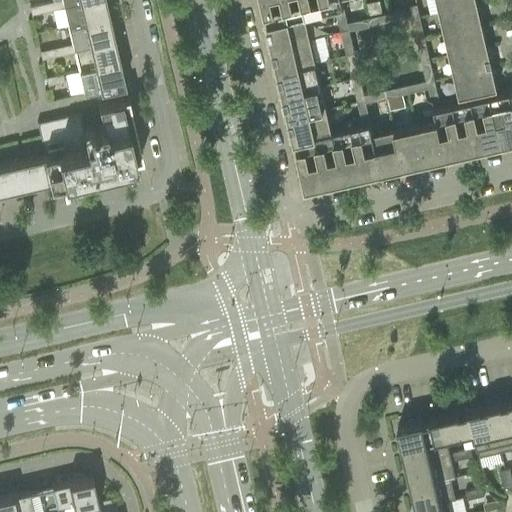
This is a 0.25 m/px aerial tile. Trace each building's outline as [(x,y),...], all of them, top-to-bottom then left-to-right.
[(62,3),(75,0),(57,0),(45,3),(47,11),(63,7),(62,3)] [(68,25),(108,16),(104,0),(75,0),(62,3),(63,7),(68,25)] [(261,0),(267,23),(286,19),(281,0),(261,0)] [(281,0),(286,19),(287,19),(305,15),(301,0),(281,0)] [(301,0),(305,15),(323,11),(320,0),(301,0)] [(320,0),(323,11),(335,8),(342,6),(340,0),(320,0)] [(436,0),(439,12),(477,3),(476,0),(436,0)] [(31,15),(47,11),(45,3),(29,7),(31,15)] [(409,5),(412,19),(420,17),(416,3),(409,5)] [(439,12),(444,33),(482,24),(477,3),(439,12)] [(342,6),(335,8),(339,25),(346,24),(342,6)] [(389,12),(391,20),(407,16),(405,9),(389,12)] [(384,14),(367,17),(369,25),(385,21),(384,14)] [(267,23),(262,25),(263,28),(268,27),(271,40),(271,41),(272,47),(287,43),(310,38),(305,15),(287,19),(286,19),(267,23)] [(57,55),(74,51),(73,48),(114,38),(108,16),(68,25),(72,43),(56,47),(57,55)] [(369,25),(367,17),(351,21),(353,29),(369,25)] [(414,26),(417,40),(424,38),(421,24),(414,26)] [(444,33),(449,54),(487,45),(482,24),(444,33)] [(340,31),(345,50),(353,48),(349,30),(340,31)] [(74,51),(78,70),(119,60),(114,38),(73,48),(74,51)] [(272,47),(268,48),(268,51),(273,50),(277,65),(278,70),(287,68),(315,62),(310,38),(287,43),(272,47)] [(418,47),(421,61),(429,59),(426,45),(418,47)] [(449,54),(454,75),(492,66),(487,45),(449,54)] [(41,59),(57,55),(56,47),(39,51),(41,59)] [(346,55),(350,73),(358,71),(354,53),(346,55)] [(119,60),(78,70),(83,93),(124,83),(119,60)] [(278,70),(273,71),(274,74),(278,73),(282,88),(283,94),(287,93),(321,85),(315,62),(287,68),(278,70)] [(492,66),(454,75),(459,97),(497,88),(492,66)] [(423,69),(426,82),(434,80),(431,67),(423,69)] [(45,77),(47,85),(64,81),(62,73),(45,77)] [(351,78),(355,97),(364,95),(359,76),(351,78)] [(434,80),(426,82),(429,95),(437,93),(434,80)] [(406,85),(407,92),(424,89),(422,81),(406,85)] [(283,94),(278,95),(279,97),(284,96),(287,112),(288,113),(289,117),(326,108),(321,85),(287,93),(283,94)] [(400,86),(384,90),(385,98),(402,94),(400,86)] [(385,98),(384,90),(368,93),(370,101),(385,98)] [(511,101),(509,91),(490,95),(501,143),(502,148),(503,148),(502,143),(507,142),(508,146),(511,145),(511,101)] [(36,122),(44,153),(49,178),(128,160),(127,154),(140,151),(127,95),(97,102),(102,123),(82,127),(79,112),(36,122)] [(490,95),(471,100),(482,147),(483,147),(484,152),(483,147),(489,146),(490,151),(502,148),(501,143),(490,95)] [(471,100),(452,104),(463,152),(464,151),(465,156),(464,152),(470,150),(471,155),(484,152),(483,147),(482,147),(471,100)] [(362,128),(371,126),(366,104),(358,106),(362,128)] [(433,109),(436,119),(444,156),(451,155),(452,159),(465,156),(464,151),(463,152),(452,104),(433,109)] [(289,117),(284,118),(284,121),(287,120),(289,120),(293,134),(294,139),(294,141),(295,145),(314,141),(314,140),(332,135),(331,131),(326,108),(289,117)] [(436,119),(414,124),(423,161),(444,156),(436,119)] [(414,124),(393,129),(402,166),(423,161),(414,124)] [(376,152),(380,171),(402,166),(393,129),(372,134),(376,152)] [(374,172),(380,171),(376,152),(364,154),(361,140),(353,141),(356,156),(361,175),(362,180),(375,177),(374,172)] [(356,177),(361,175),(356,156),(346,158),(342,144),(334,146),(338,160),(342,180),(343,184),(357,181),(356,177)] [(337,181),(342,180),(338,160),(327,163),(324,148),(315,150),(319,165),(323,184),(324,184),(325,189),(338,186),(337,181)] [(8,161),(14,186),(49,178),(44,153),(8,161)] [(318,185),(323,184),(319,165),(308,167),(305,153),(297,154),(306,193),(319,190),(318,185)] [(0,163),(0,189),(14,186),(8,161),(0,163)] [(511,448),(511,405),(511,400),(508,401),(508,402),(502,404),(502,402),(490,405),(500,451),(511,448)] [(500,451),(490,405),(487,405),(487,407),(481,409),(481,407),(469,410),(473,430),(479,456),(500,451)] [(446,436),(473,430),(469,410),(465,410),(466,412),(460,414),(459,412),(431,418),(436,439),(446,436)] [(436,439),(431,418),(429,419),(429,421),(423,422),(423,420),(397,426),(402,447),(436,439)] [(407,467),(451,457),(446,436),(436,439),(402,447),(407,467)] [(463,458),(472,456),(470,448),(461,450),(463,458)] [(461,450),(452,452),(454,460),(463,458),(461,450)] [(451,457),(407,467),(411,487),(451,478),(456,477),(451,457)] [(511,477),(509,468),(500,470),(502,480),(511,477)] [(79,478),(51,485),(55,504),(56,504),(71,501),(73,511),(112,511),(109,497),(97,499),(93,482),(91,475),(79,478)] [(502,480),(504,490),(511,487),(511,478),(511,477),(502,480)] [(451,498),(451,499),(455,498),(451,478),(411,487),(416,506),(451,498)] [(475,497),(484,495),(482,487),(473,489),(475,497)] [(473,489),(464,491),(466,499),(475,497),(473,489)] [(28,490),(0,496),(0,511),(22,511),(32,510),(28,490)] [(449,499),(416,506),(417,511),(465,511),(464,504),(453,507),(451,499),(451,498),(449,499)]
